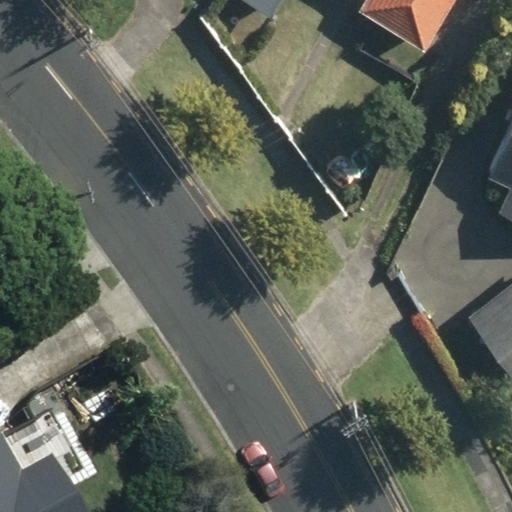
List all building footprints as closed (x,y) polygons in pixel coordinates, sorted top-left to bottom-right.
[(412,71),(451,0),(366,0),(363,6),(379,15),(363,44),(412,71)] [(511,131),(494,169),(511,177),(511,185),(501,210),(511,215),(511,131)] [(511,283),(473,315),(511,362),(511,283)] [(101,351),(28,389),(46,424),(119,386),(101,351)] [(0,511),(56,511),(12,421),(0,427),(0,511)]
